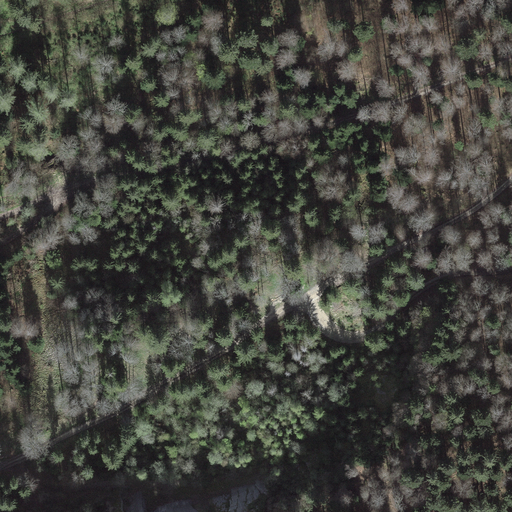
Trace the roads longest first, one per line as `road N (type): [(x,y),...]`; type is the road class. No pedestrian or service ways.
road 1 (track): [(511,59),(288,138),(82,186)]
road 2 (track): [(511,159),(368,246),(346,262),(340,283),(350,303),(378,305),(458,267),(511,256)]
road 3 (track): [(340,283),(123,409),(0,466)]
road 4 (track): [(0,242),(82,186),(0,216)]
